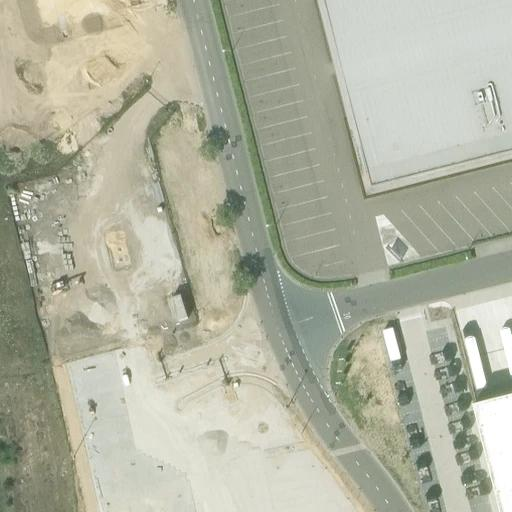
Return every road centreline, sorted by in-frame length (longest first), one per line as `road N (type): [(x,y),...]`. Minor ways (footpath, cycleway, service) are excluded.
road 1 (tertiary): [(191,0),(273,329)]
road 2 (unclassified): [(273,329),(511,269)]
road 3 (tertiary): [(273,329),(307,399),(390,511)]
